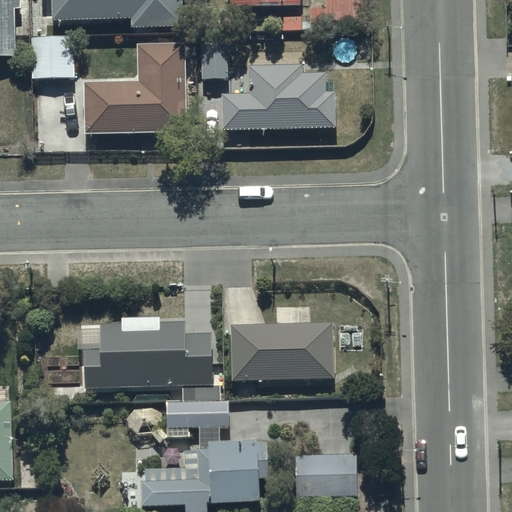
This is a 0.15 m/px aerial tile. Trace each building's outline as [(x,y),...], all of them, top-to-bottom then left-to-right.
[(0,0),(0,62),(13,62),(12,13),(18,13),(18,2),(12,3),(12,0),(0,0)] [(90,38),(90,26),(132,26),(132,36),(179,36),(178,0),(43,0),(44,5),(50,5),(50,27),(55,27),(56,39),(90,38)] [(222,0),(223,10),(293,12),(293,0),(222,0)] [(352,26),(351,0),(320,0),(321,12),(306,13),(307,27),(352,26)] [(232,40),(191,41),(192,75),(213,75),(215,138),(304,136),(302,82),(271,83),(271,70),(213,71),(212,60),(233,59),(232,40)] [(74,83),(74,41),(61,41),(33,41),(33,80),(33,84),(74,83)] [(132,86),(79,87),(80,138),(183,135),(181,47),(132,48),(132,86)] [(180,407),(217,406),(217,390),(207,390),(207,338),(179,338),(179,326),(154,327),(154,324),(115,325),(115,329),(95,329),(95,333),(72,333),(73,354),(76,354),(76,393),(179,391),(180,407)] [(227,329),(228,385),(329,383),(328,327),(227,329)] [(217,406),(180,407),(161,407),(161,433),(193,432),(194,457),(179,457),(179,473),(139,474),(139,476),(139,487),(133,488),(133,511),(141,511),(179,511),(178,511),(246,511),(246,496),(251,496),(251,480),(263,479),(262,451),(214,452),(214,432),(226,432),(225,406),(217,406)] [(355,459),(290,458),(289,500),(354,501),(355,459)]
